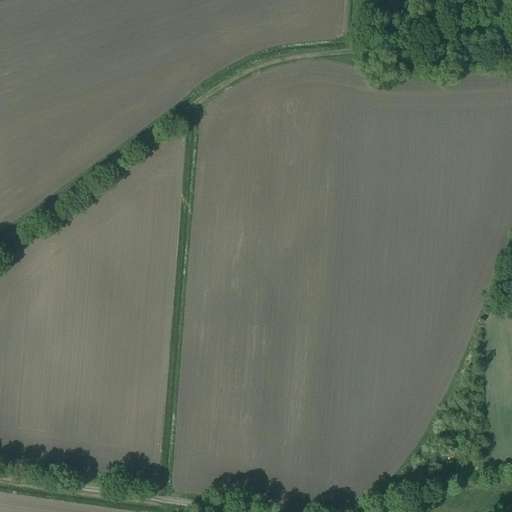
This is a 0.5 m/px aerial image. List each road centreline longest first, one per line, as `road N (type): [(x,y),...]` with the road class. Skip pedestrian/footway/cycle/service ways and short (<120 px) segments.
road 1 (track): [(358,52),(302,55),(247,71),(0,244)]
road 2 (track): [(511,58),(394,62),(358,52)]
